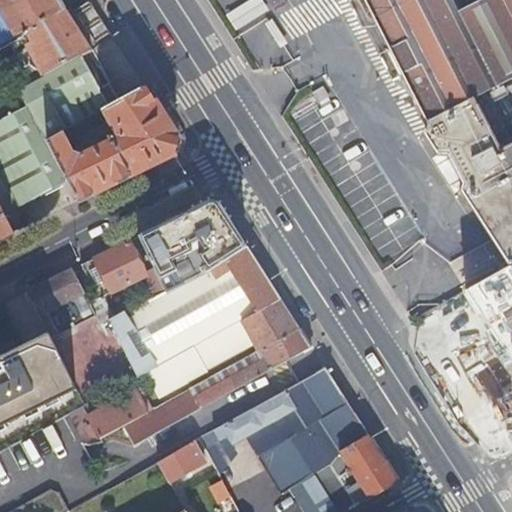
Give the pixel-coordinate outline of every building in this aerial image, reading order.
[(0,0),(0,6),(17,36),(67,9),(60,0),(0,0)] [(88,0),(83,0),(67,9),(17,36),(0,45),(0,65),(2,64),(15,90),(92,49),(114,37),(88,0)] [(260,0),(246,0),(224,14),(256,65),(287,46),(267,14),(269,13),(260,0)] [(511,114),(454,0),(366,0),(384,34),(427,118),(422,130),(436,152),(448,153),(462,179),(460,189),(486,227),(511,265),(511,264),(511,114)] [(511,0),(454,0),(511,114),(511,0)] [(107,75),(92,49),(15,90),(0,98),(0,170),(19,207),(68,183),(48,142),(122,101),(107,75)] [(0,98),(15,90),(2,64),(0,65),(0,98)] [(77,201),(175,154),(177,146),(178,137),(147,87),(125,99),(122,101),(48,142),(68,183),(77,201)] [(207,271),(248,246),(222,207),(207,202),(140,236),(155,268),(161,279),(168,275),(174,287),(207,271)] [(0,238),(13,232),(4,214),(0,206),(0,238)] [(146,275),(145,273),(129,241),(81,265),(98,298),(98,299),(104,296),(143,277),(146,275)] [(193,347),(281,299),(248,246),(207,271),(174,287),(167,291),(154,298),(115,317),(115,316),(109,319),(138,376),(148,371),(193,347)] [(155,268),(145,273),(146,275),(143,277),(154,298),(167,291),(161,279),(155,268)] [(72,269),(27,291),(48,332),(51,338),(61,333),(62,334),(73,329),(72,327),(96,315),(89,302),(72,269)] [(100,324),(109,319),(115,316),(104,296),(98,299),(98,298),(89,302),(96,315),(100,324)] [(257,350),(299,327),(281,299),(193,347),(205,370),(254,344),(257,350)] [(452,382),(509,351),(494,323),(437,354),(452,382)] [(134,443),(312,346),(299,327),(257,350),(189,388),(155,407),(155,406),(150,408),(147,410),(123,423),(134,443)] [(0,428),(78,389),(51,338),(48,332),(0,356),(0,428)] [(205,370),(193,347),(148,371),(160,394),(205,370)] [(292,437),(349,404),(337,385),(325,367),(199,437),(206,450),(221,441),(221,440),(228,437),(233,444),(248,436),(259,455),(260,454),(292,437)] [(89,416),(91,420),(138,394),(142,392),(139,388),(89,416)] [(138,394),(147,410),(150,408),(142,392),(138,394)] [(100,436),(123,423),(147,410),(138,394),(91,420),(100,436)] [(369,435),(349,404),(292,437),(313,470),(314,471),(369,435)] [(387,462),(369,435),(314,471),(339,511),(343,511),(399,481),(387,462)] [(313,470),(292,437),(260,454),(283,493),(313,470)] [(200,465),(188,443),(158,460),(170,481),(200,465)] [(63,511),(69,509),(58,489),(46,490),(3,511),(63,511)]
